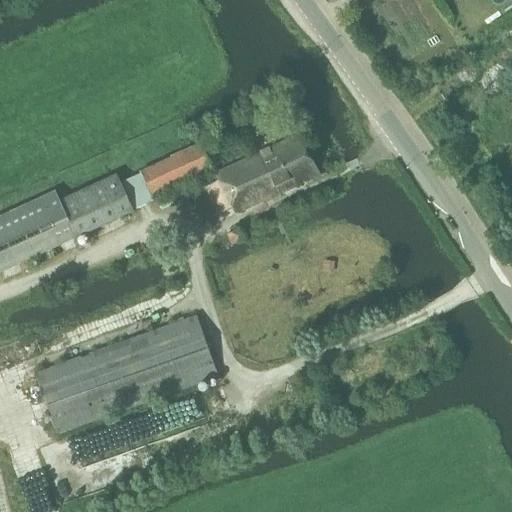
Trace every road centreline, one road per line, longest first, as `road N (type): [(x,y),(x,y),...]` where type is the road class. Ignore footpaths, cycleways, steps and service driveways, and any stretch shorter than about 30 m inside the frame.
road 1 (tertiary): [(511,306),(403,129),(308,0)]
road 2 (track): [(205,299),(0,373)]
